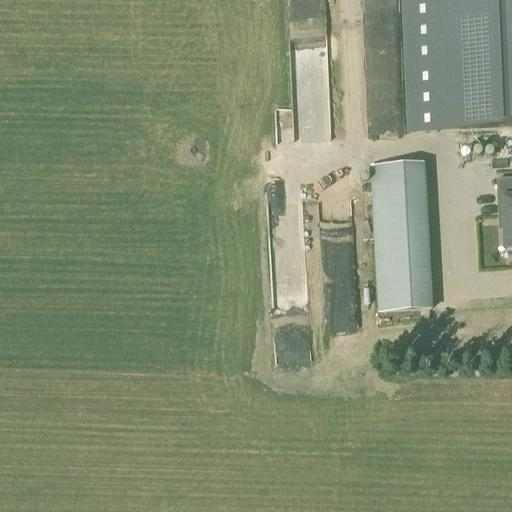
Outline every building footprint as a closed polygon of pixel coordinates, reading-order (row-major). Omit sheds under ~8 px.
[(406,137),(494,134),(488,0),(403,0),(408,117),(405,118),(406,137)] [(301,131),(332,129),(328,42),(297,43),(301,131)] [(429,312),(422,167),(368,170),(372,246),(376,245),(380,315),(429,312)] [(503,207),(504,252),(511,251),(511,183),(496,184),(497,207),(503,207)] [(309,265),(288,266),(289,299),(310,298),(309,265)]
